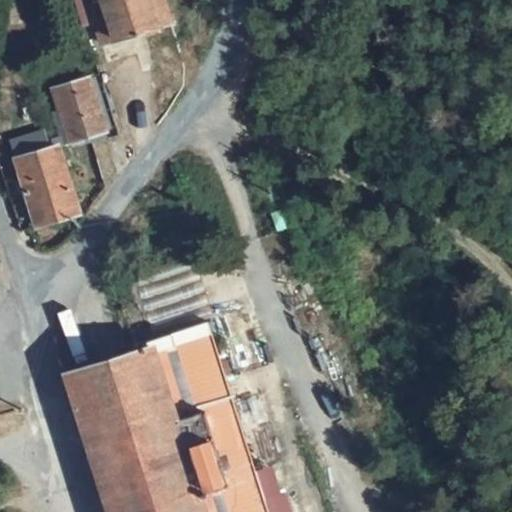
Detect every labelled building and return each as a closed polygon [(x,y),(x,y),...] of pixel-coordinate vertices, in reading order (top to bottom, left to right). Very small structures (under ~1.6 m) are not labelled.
[(98,46),(169,22),(161,0),(73,0),(74,3),(82,0),(83,0),(87,12),(79,14),(83,27),(92,25),(98,46)] [(104,128),(89,77),(53,88),(68,139),(104,128)] [(44,129),(8,137),(11,154),(47,146),(44,129)] [(78,211),(56,144),(15,158),(37,225),(78,211)] [(264,229),(259,212),(247,216),(253,232),(264,229)] [(148,302),(138,305),(140,314),(151,311),(148,302)] [(268,511),(205,319),(136,341),(139,351),(67,373),(109,511),(268,511)]
